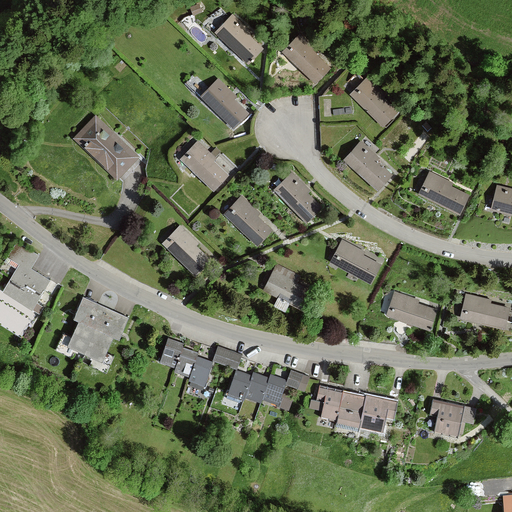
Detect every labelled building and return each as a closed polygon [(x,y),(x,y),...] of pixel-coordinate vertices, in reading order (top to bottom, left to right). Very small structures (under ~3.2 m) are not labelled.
[(253,33),(233,15),(216,34),(251,66),(265,50),(250,36),(253,33)] [(333,66),(299,36),(283,54),(317,85),(333,66)] [(370,77),(352,95),(384,128),(402,110),(370,77)] [(238,98),(218,81),(201,100),(237,131),(250,116),(235,102),(238,98)] [(119,180),(139,158),(96,117),(75,139),(119,180)] [(198,142),(182,160),(214,191),(231,174),(198,142)] [(382,161),(363,143),(345,162),(381,194),(395,178),(379,164),(382,161)] [(312,191),(293,172),(275,191),(309,224),(324,209),(309,194),(312,191)] [(454,184),(430,173),(420,196),(463,216),(471,197),(452,188),(454,184)] [(511,189),(498,186),(492,211),(511,215),(511,189)] [(277,230),(242,197),(225,216),(260,248),(277,230)] [(217,261),(181,227),(164,245),(200,279),(217,261)] [(367,253),(344,240),(332,263),(374,285),(384,267),(365,257),(367,253)] [(19,264),(3,290),(32,308),(50,278),(31,267),(39,254),(17,241),(7,257),(19,264)] [(323,295),(278,275),(267,296),(311,313),(323,295)] [(420,300),(395,293),(388,318),(434,330),(439,310),(419,305),(420,300)] [(493,300),(467,295),(462,320),(509,329),(511,312),(511,308),(492,305),(493,300)] [(85,356),(107,309),(85,299),(75,320),(81,323),(70,349),(85,356)] [(130,319),(107,309),(85,356),(103,364),(115,337),(121,339),(130,319)] [(342,329),(341,338),(347,338),(352,339),(353,330),(342,329)] [(353,330),(352,339),(397,342),(398,333),(353,330)] [(186,344),(170,338),(160,363),(176,369),(184,348),(186,344)] [(243,355),(219,347),(214,361),(238,369),(243,355)] [(199,354),(184,348),(176,369),(175,372),(190,378),(198,357),(199,354)] [(215,363),(198,357),(190,378),(189,381),(206,387),(215,363)] [(238,371),(229,396),(245,402),(247,397),(254,377),(238,371)] [(309,377),(293,371),(289,382),(287,386),(303,392),(309,377)] [(254,377),(247,397),(262,403),(263,400),(271,379),(256,373),(254,377)] [(271,379),(263,400),(280,406),(287,386),(289,382),(272,375),(271,379)] [(348,422),(353,394),(319,388),(317,399),(326,400),(323,419),(348,422)] [(398,402),(353,394),(348,422),(385,430),(389,410),(396,411),(398,402)] [(464,406),(434,401),(432,416),(439,417),(436,434),(459,437),(464,406)]
